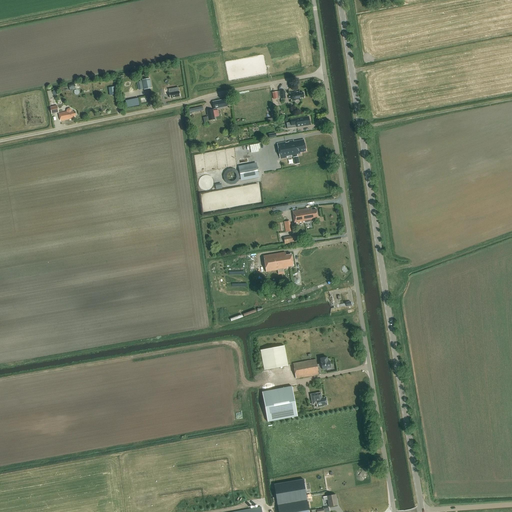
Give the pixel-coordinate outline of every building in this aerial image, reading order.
[(144,90),(152,89),(150,79),(142,80),(144,90)] [(179,93),(178,91),(178,88),(168,89),(164,90),(165,95),(169,94),(170,99),(173,98),(174,98),(175,98),(179,97),(179,95),(180,94),(179,93)] [(277,92),(279,99),(280,98),(281,100),(286,99),(284,91),(277,92)] [(303,93),(299,93),(299,92),(290,93),(291,101),(300,100),(300,98),(304,98),(303,93)] [(227,105),(228,105),(227,101),(226,101),(225,99),(213,102),(214,110),(227,107),(227,105)] [(57,106),(50,108),(52,115),(58,113),(57,106)] [(67,112),(59,114),(61,121),(74,118),(74,116),(76,116),(75,112),(72,113),(72,111),(71,111),(70,110),(69,110),(68,110),(67,111),(67,112)] [(213,110),(207,111),(209,121),(215,120),(213,110)] [(308,117),(290,120),(291,122),(292,126),(296,125),(296,128),(309,125),(308,117)] [(300,152),(306,151),(303,140),(293,142),(293,141),(277,144),(280,159),(294,156),(294,155),(297,155),(296,154),(300,154),(300,152)] [(241,181),(259,178),(256,163),(238,166),(241,181)] [(236,185),(239,173),(236,172),(237,170),(226,167),(222,181),(236,185)] [(311,218),(318,217),(316,210),(312,211),(311,208),(293,211),(295,224),(308,222),(308,221),(312,220),(311,218)] [(288,267),(293,266),(291,255),(286,256),(285,253),(263,256),(266,272),(288,268),(288,267)] [(275,293),(276,290),(273,289),(272,296),(282,298),(282,293),(275,293)] [(270,304),(250,311),(251,312),(252,314),(271,307),(271,306),(270,304)] [(246,313),(232,318),(232,319),(233,321),(247,316),(247,314),(246,313)] [(260,351),(264,370),(288,366),(285,346),(260,351)] [(322,370),(331,368),(330,361),(328,362),(327,358),(320,359),(321,363),(321,364),(317,365),(316,360),(293,364),(296,379),(319,375),(318,369),(322,368),(322,370)] [(292,387),(262,392),(267,422),(297,417),(292,387)] [(326,397),(322,398),(321,392),(310,394),(312,405),(317,404),(317,408),(324,407),(323,406),(328,405),(326,397)] [(308,511),(303,480),(274,485),(277,505),(278,511),(308,511)] [(327,496),(323,497),(323,500),(327,500),(329,507),(337,506),(336,501),(337,501),(337,499),(336,495),(327,496)]
